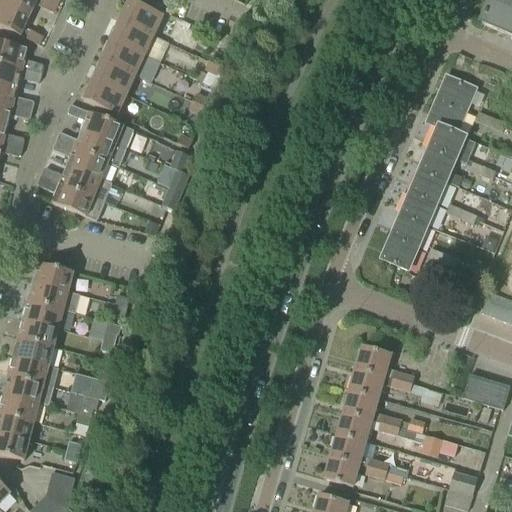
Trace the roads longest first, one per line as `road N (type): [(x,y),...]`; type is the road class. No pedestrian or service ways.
road 1 (secondary): [(218,511),(288,283),(398,0)]
road 2 (residential): [(329,281),(431,37)]
road 3 (residential): [(0,232),(102,0)]
road 4 (residential): [(261,511),(329,281)]
road 5 (residential): [(511,358),(329,281)]
